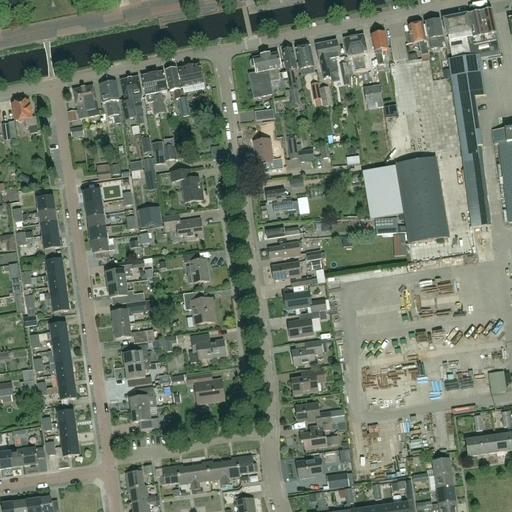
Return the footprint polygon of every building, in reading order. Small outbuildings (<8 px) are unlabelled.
[(492,11),(481,13),(491,58),(501,56),(492,11)] [(481,60),(491,58),(481,13),(468,16),(472,38),(467,39),(471,58),(481,57),(481,60)] [(450,71),(452,79),(462,151),(472,230),(490,228),(480,149),(483,148),(475,99),(486,97),(481,60),(481,57),(471,58),(467,39),(472,38),(468,16),(444,21),(446,30),(447,30),(449,42),(453,61),(449,62),(450,71)] [(440,21),(427,24),(430,41),(438,39),(440,50),(446,49),(444,37),(443,37),(440,21)] [(411,36),(407,37),(409,46),(413,45),(420,44),(422,56),(429,55),(423,25),(409,27),(411,36)] [(385,33),(372,36),(378,66),(385,65),(382,51),(389,50),(385,33)] [(353,58),(356,72),(366,70),(363,55),(368,55),(367,49),(369,48),(368,41),(367,41),(368,42),(366,43),(364,36),(345,40),(348,58),(353,58)] [(337,42),(325,45),(329,61),(330,61),(331,66),(332,71),(329,72),(329,73),(330,79),(338,77),(336,70),(339,70),(337,60),(340,59),(337,42)] [(331,66),(330,61),(329,61),(325,45),(317,46),(320,63),(323,63),(325,74),(329,73),(329,72),(332,71),(331,66)] [(310,48),(297,50),(301,71),(314,68),(310,48)] [(297,82),(296,83),(293,71),(297,70),(294,51),(283,53),(289,84),(291,92),(299,90),(297,82)] [(271,83),(281,81),(284,81),(283,75),(280,75),(279,71),(281,70),(278,55),(270,56),(266,57),(271,83)] [(271,83),(266,57),(263,57),(263,58),(254,60),(254,61),(252,62),(253,68),(255,67),(257,75),(250,76),(252,87),(259,86),(262,99),(273,96),(271,83)] [(340,65),(342,76),(348,75),(346,64),(340,65)] [(179,71),(183,89),(205,85),(200,66),(179,71)] [(176,70),(166,72),(170,91),(174,90),(176,100),(185,99),(183,88),(180,89),(176,70)] [(164,73),(153,75),(161,115),(165,114),(161,94),(168,93),(164,73)] [(161,115),(153,75),(142,78),(146,97),(152,96),(156,116),(161,115)] [(136,112),(137,118),(144,116),(141,103),(142,97),(139,78),(130,80),(136,112)] [(132,119),(137,118),(136,112),(130,80),(121,82),(125,100),(122,101),(126,120),(132,119)] [(114,118),(115,126),(121,125),(117,103),(120,103),(116,83),(109,85),(114,118)] [(109,119),(114,118),(109,85),(100,86),(104,106),(107,105),(109,119)] [(85,101),(89,118),(100,116),(94,87),(83,90),(85,101)] [(381,87),(365,89),(367,105),(378,104),(378,109),(384,108),(381,87)] [(332,106),(329,88),(319,90),(323,108),(332,106)] [(74,92),(80,120),(89,118),(85,101),(83,90),(74,92)] [(314,101),(320,100),(319,90),(312,91),(314,101)] [(290,93),(292,106),(300,104),(298,92),(290,93)] [(187,100),(180,101),(182,118),(190,116),(187,100)] [(15,105),(13,105),(15,116),(14,117),(15,120),(16,121),(17,123),(25,121),(27,129),(30,128),(31,135),(39,134),(36,119),(33,119),(32,114),(31,114),(28,102),(20,104),(19,102),(16,103),(15,105)] [(396,107),(384,108),(385,118),(398,116),(396,107)] [(273,111),(255,113),(256,122),(274,120),(273,111)] [(71,130),(72,138),(84,136),(83,128),(71,130)] [(511,128),(493,131),(495,145),(499,145),(509,225),(511,224),(511,128)] [(153,153),(151,139),(142,140),(144,154),(153,153)] [(299,160),(298,152),(296,140),(288,141),(291,161),(299,160)] [(274,164),(271,141),(254,143),(258,167),(270,165),(271,171),(283,169),(282,163),(274,164)] [(184,146),(174,147),(176,161),(186,160),(184,146)] [(223,147),(211,148),(213,160),(224,158),(223,147)] [(330,158),(328,147),(320,148),(322,160),(330,158)] [(173,148),(164,149),(166,163),(175,162),(173,148)] [(298,152),(299,160),(300,163),(314,161),(313,150),(298,152)] [(154,153),(155,166),(165,165),(164,152),(154,153)] [(347,166),(360,164),(359,157),(346,159),(347,166)] [(380,170),(363,173),(371,221),(389,218),(404,215),(409,245),(415,244),(449,238),(437,160),(396,166),(396,168),(381,170),(380,170)] [(110,166),(111,176),(120,175),(118,165),(110,166)] [(99,181),(111,180),(110,172),(98,173),(99,181)] [(191,172),(190,172),(171,174),(172,183),(182,182),(185,204),(204,202),(203,193),(201,193),(199,179),(192,180),(191,172)] [(341,189),(340,181),(327,183),(328,191),(341,189)] [(85,193),(87,207),(102,205),(99,184),(88,186),(89,193),(85,193)] [(298,203),(292,204),(292,201),(287,202),(285,191),(266,194),(267,204),(273,204),(274,214),(288,212),(288,215),(299,213),(298,203)] [(21,201),(21,193),(12,193),(13,201),(21,201)] [(132,199),(131,193),(123,194),(124,201),(132,199)] [(40,214),(55,212),(54,198),(38,201),(40,214)] [(132,199),(124,201),(125,207),(133,206),(132,199)] [(89,219),(104,217),(102,205),(87,207),(89,219)] [(159,209),(139,212),(142,230),(162,227),(159,209)] [(42,226),(57,224),(55,212),(40,214),(36,215),(36,220),(41,219),(42,226)] [(90,231),(106,229),(104,217),(89,219),(90,231)] [(164,219),(165,228),(166,232),(178,230),(179,238),(184,237),(185,242),(203,240),(200,221),(180,224),(178,217),(164,219)] [(377,236),(398,235),(397,219),(376,221),(377,236)] [(57,224),(42,226),(44,238),(59,236),(57,224)] [(321,227),(304,229),(305,245),(319,244),(318,237),(322,237),(321,227)] [(92,243),(108,241),(106,229),(90,231),(92,243)] [(268,240),(300,235),(299,229),(285,231),(284,229),(267,232),(268,240)] [(29,238),(30,248),(42,247),(41,231),(32,231),(32,237),(29,238)] [(149,244),(148,234),(140,235),(141,245),(149,244)] [(15,242),(14,235),(0,237),(1,244),(15,242)] [(59,236),(44,238),(46,252),(61,250),(59,236)] [(393,237),(394,258),(406,258),(405,236),(393,237)] [(108,241),(92,243),(94,256),(98,255),(99,261),(110,259),(109,253),(115,252),(115,247),(108,247),(108,241)] [(131,250),(139,248),(138,241),(130,243),(131,250)] [(300,245),(298,245),(298,244),(280,246),(281,248),(269,250),(271,260),(282,258),(282,259),(300,257),(299,250),(301,250),(302,249),(301,245),(300,245)] [(321,252),(306,254),(307,263),(318,261),(322,260),(321,252)] [(197,255),(183,257),(184,264),(190,264),(191,267),(188,268),(190,285),(193,284),(209,282),(206,261),(198,262),(197,255)] [(49,277),(64,275),(62,261),(57,262),(56,256),(46,258),(47,263),(49,277)] [(118,272),(106,274),(108,287),(125,284),(124,278),(130,277),(129,271),(132,270),(131,263),(117,265),(118,272)] [(312,285),(311,279),(301,280),(299,264),(272,268),(274,282),(296,279),(296,281),(291,282),(292,288),(312,285)] [(50,283),(51,289),(66,287),(64,275),(49,277),(45,278),(46,284),(50,283)] [(21,296),(19,281),(11,282),(13,297),(21,296)] [(123,305),(127,305),(137,303),(136,296),(133,297),(132,293),(126,293),(125,284),(108,287),(110,300),(122,298),(123,305)] [(67,299),(66,287),(51,289),(52,295),(44,296),(45,302),(48,301),(67,299)] [(312,314),(319,313),(326,312),(326,311),(325,301),(310,303),(309,292),(283,296),(286,312),(311,308),(312,314)] [(204,301),(203,293),(183,296),(185,312),(192,311),(195,326),(215,324),(212,300),(204,301)] [(67,299),(48,301),(49,308),(53,307),(54,314),(69,312),(67,299)] [(158,310),(157,301),(146,303),(147,312),(158,310)] [(112,313),(114,327),(130,325),(129,316),(147,314),(145,302),(137,303),(127,305),(128,311),(112,313)] [(319,313),(312,314),(299,316),(299,322),(287,324),(290,340),(313,336),(311,321),(320,319),(319,313)] [(37,326),(36,318),(25,320),(26,328),(37,326)] [(53,341),(68,339),(66,325),(51,327),(53,341)] [(131,334),(130,325),(114,327),(116,341),(135,339),(136,345),(155,342),(154,331),(131,334)] [(210,343),(209,335),(191,338),(193,353),(189,354),(191,364),(200,363),(200,361),(226,357),(223,341),(210,343)] [(177,337),(164,339),(166,354),(173,353),(172,346),(178,345),(177,337)] [(53,341),(55,353),(70,351),(68,339),(53,341)] [(322,353),(320,342),(305,344),(306,351),(292,353),(294,367),(315,364),(313,354),(322,353)] [(125,368),(150,365),(150,364),(149,358),(148,358),(146,346),(132,348),(133,354),(123,356),(125,368)] [(55,353),(56,365),(71,363),(70,351),(55,353)] [(56,365),(58,377),(73,375),(71,363),(56,365)] [(149,366),(150,365),(125,368),(127,381),(128,381),(129,388),(152,385),(151,378),(145,378),(144,371),(150,370),(149,366)] [(292,381),(295,396),(318,392),(317,383),(325,382),(323,370),(301,373),(302,380),(292,381)] [(491,392),(508,391),(507,371),(490,372),(491,392)] [(58,377),(60,389),(75,387),(73,375),(58,377)] [(211,375),(188,378),(189,386),(195,385),(198,405),(224,401),(221,380),(212,382),(211,375)] [(472,379),(461,380),(462,391),(472,390),(472,379)] [(438,396),(448,393),(445,381),(435,384),(438,396)] [(0,398),(11,396),(14,396),(12,386),(0,387),(0,398)] [(62,402),(71,401),(77,400),(75,387),(60,389),(62,402)] [(131,412),(150,409),(148,401),(155,400),(153,389),(136,391),(137,399),(130,400),(131,412)] [(34,392),(18,394),(19,402),(36,399),(34,392)] [(332,424),(330,413),(320,414),(318,404),(296,408),(299,423),(317,421),(318,427),(330,425),(332,424)] [(150,409),(131,412),(133,423),(140,422),(141,431),(159,428),(158,417),(151,418),(150,409)] [(334,424),(345,423),(343,410),(330,412),(330,413),(332,424),(334,424)] [(59,425),(75,423),(73,413),(58,415),(59,425)] [(482,424),(481,416),(473,417),(474,425),(482,424)] [(61,437),(76,435),(75,423),(59,425),(61,437)] [(482,424),(474,425),(476,433),(483,432),(482,424)] [(330,425),(318,427),(314,427),(314,433),(300,435),(302,443),(304,443),(306,451),(339,446),(338,438),(325,440),(324,433),(331,432),(331,431),(330,425)] [(27,439),(25,431),(18,432),(20,440),(27,439)] [(14,441),(20,440),(18,432),(12,433),(14,441)] [(434,444),(433,433),(423,433),(423,434),(419,434),(419,445),(434,444)] [(63,449),(78,447),(76,435),(61,437),(63,449)] [(511,452),(509,436),(495,438),(497,454),(511,452)] [(481,440),(483,456),(497,454),(495,438),(481,440)] [(483,456),(481,440),(466,442),(469,458),(483,456)] [(78,447),(63,449),(64,459),(79,457),(78,447)] [(36,450),(38,459),(45,459),(43,449),(36,450)] [(23,452),(25,468),(38,466),(38,459),(36,450),(23,452)] [(11,454),(13,469),(25,468),(23,452),(11,454)] [(0,464),(1,471),(13,469),(11,454),(0,455),(0,464)] [(236,459),(236,462),(237,462),(239,476),(257,473),(256,467),(253,468),(252,457),(236,459)] [(321,460),(298,464),(300,480),(317,477),(323,476),(323,475),(321,460)] [(451,461),(445,462),(434,463),(435,472),(428,473),(429,475),(421,476),(422,482),(429,481),(429,478),(436,477),(453,475),(451,461)] [(240,478),(239,476),(237,462),(236,462),(222,464),(225,486),(229,486),(228,479),(240,478)] [(225,486),(222,464),(207,466),(209,482),(220,480),(221,487),(225,486)] [(199,483),(209,482),(207,466),(192,468),(195,490),(200,490),(199,483)] [(179,484),(177,470),(178,470),(178,467),(162,469),(164,480),(160,480),(161,486),(179,484)] [(130,489),(144,487),(142,468),(135,469),(136,473),(126,474),(128,489),(130,489)] [(192,468),(178,470),(177,470),(179,484),(179,486),(191,484),(191,491),(195,490),(192,468)] [(353,475),(327,478),(329,490),(350,487),(354,487),(353,475)] [(438,491),(454,489),(453,475),(436,477),(438,491)] [(411,482),(399,483),(400,491),(407,490),(408,502),(414,501),(411,482)] [(373,486),(374,494),(381,493),(380,485),(373,486)] [(147,486),(144,487),(130,489),(132,504),(155,500),(155,496),(149,497),(147,486)] [(440,505),(456,503),(454,489),(438,491),(440,505)] [(323,493),(316,494),(318,502),(325,501),(323,493)] [(375,501),(378,501),(382,500),(381,493),(374,494),(375,501)] [(254,511),(253,499),(242,501),(242,497),(236,498),(237,511),(254,511)] [(345,511),(352,511),(351,505),(354,505),(353,497),(347,498),(348,505),(345,507),(345,511)] [(52,511),(52,503),(51,498),(40,500),(42,511),(52,511)] [(27,511),(42,511),(40,500),(26,502),(27,511)] [(155,500),(132,504),(133,511),(150,511),(150,505),(156,504),(155,500)] [(326,508),(325,501),(318,502),(319,509),(317,509),(316,511),(323,511),(323,509),(326,508)] [(27,511),(26,502),(13,504),(13,511),(27,511)] [(424,503),(425,511),(432,509),(431,502),(424,503)] [(416,504),(417,511),(424,511),(425,511),(424,503),(416,504)] [(433,511),(436,511),(441,511),(440,511),(457,511),(456,503),(440,505),(433,506),(433,511)]
